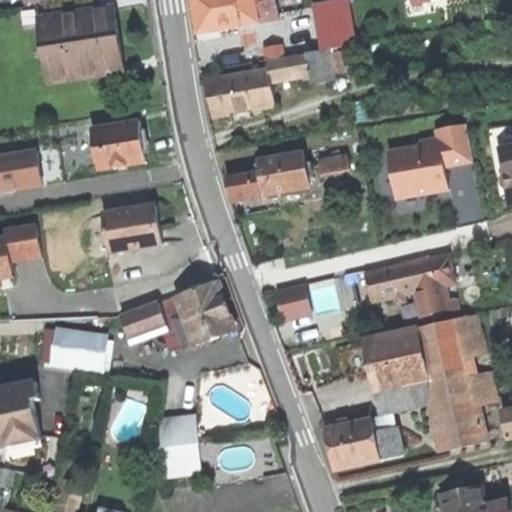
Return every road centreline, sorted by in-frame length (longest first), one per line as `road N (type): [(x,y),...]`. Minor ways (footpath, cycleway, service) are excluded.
road 1 (residential): [(325,511),(209,198),(169,0)]
road 2 (track): [(511,67),(381,86),(195,146)]
road 3 (unknown): [(242,289),(511,228)]
